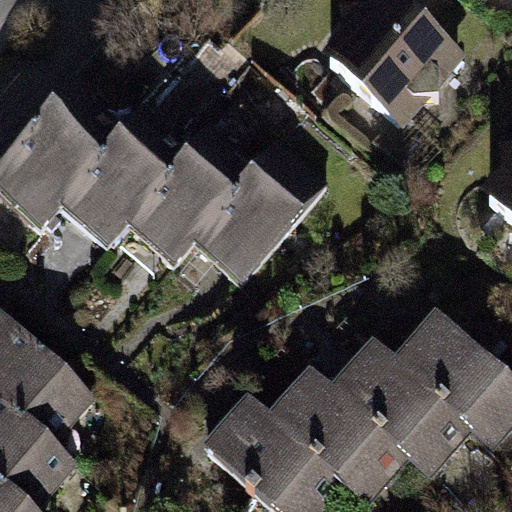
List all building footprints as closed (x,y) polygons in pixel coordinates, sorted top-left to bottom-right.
[(478,66),(385,0),(321,90),(414,156),(478,66)] [(0,235),(85,114),(6,59),(0,66),(0,235)] [(158,150),(93,107),(8,234),(73,277),(158,150)] [(252,167),(181,123),(98,255),(168,299),(252,167)] [(345,186),(276,140),(182,281),(251,327),(345,186)] [(511,173),(487,207),(511,226),(511,173)] [(118,385),(0,298),(0,400),(71,450),(118,385)] [(511,433),(511,377),(444,316),(400,364),(476,433),(496,451),(511,433)] [(400,364),(380,345),(339,391),(417,458),(436,477),(476,433),(400,364)] [(319,374),(275,425),(349,488),(373,509),(417,458),(339,391),(319,374)] [(54,511),(87,464),(0,403),(0,501),(16,511),(54,511)] [(275,425),(251,406),(210,455),(278,511),(328,511),(349,488),(275,425)]
